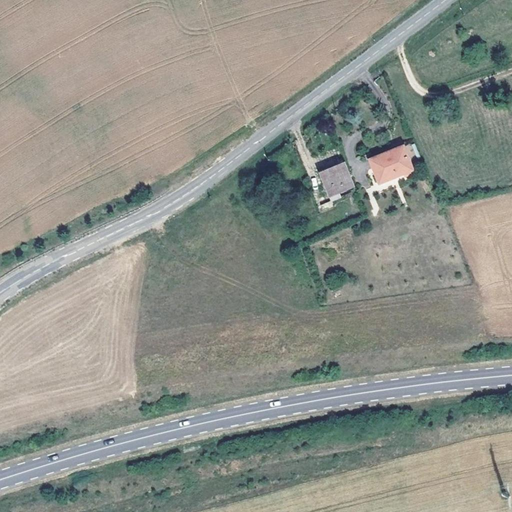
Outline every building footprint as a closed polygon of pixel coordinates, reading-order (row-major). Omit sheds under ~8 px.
[(402,147),(369,160),(378,181),(402,172),(410,169),(411,169),(402,147)] [(344,163),(319,174),(328,196),(338,192),(354,186),(344,163)] [(410,169),(402,172),(405,179),(413,176),(410,169)] [(338,192),(328,196),(330,201),(331,202),(341,197),(338,192)] [(330,201),(321,205),(323,211),(333,207),(331,202),(330,201)]
